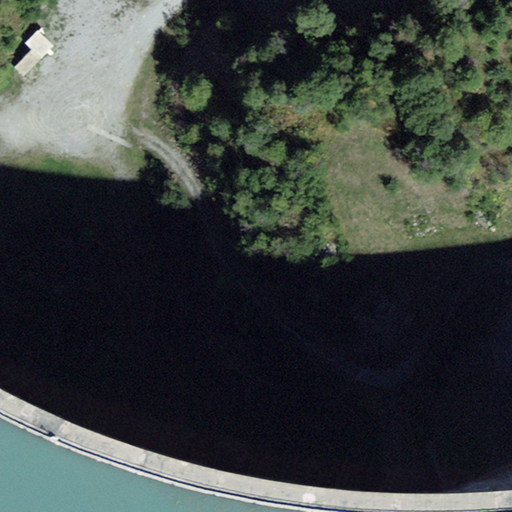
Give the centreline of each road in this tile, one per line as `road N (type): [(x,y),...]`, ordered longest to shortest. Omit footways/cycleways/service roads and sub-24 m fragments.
road 1 (track): [(87,124),(166,149),(223,259),(337,363),(406,377),(489,264),(511,269)]
road 2 (track): [(87,124),(132,206),(150,309),(134,450)]
